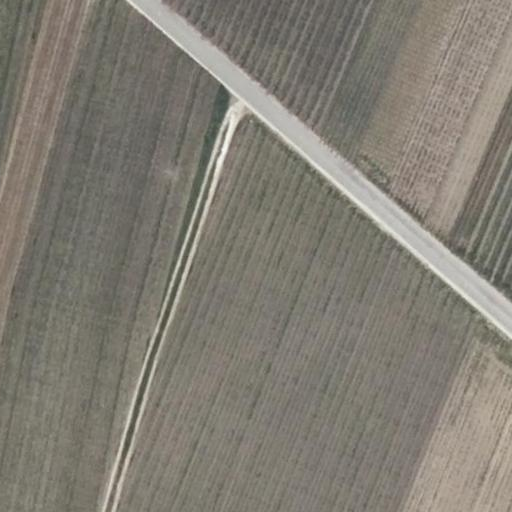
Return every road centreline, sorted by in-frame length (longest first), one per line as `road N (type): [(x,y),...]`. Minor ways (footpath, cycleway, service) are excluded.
road 1 (unclassified): [(511,327),(137,0)]
road 2 (track): [(240,90),(158,337),(111,511)]
